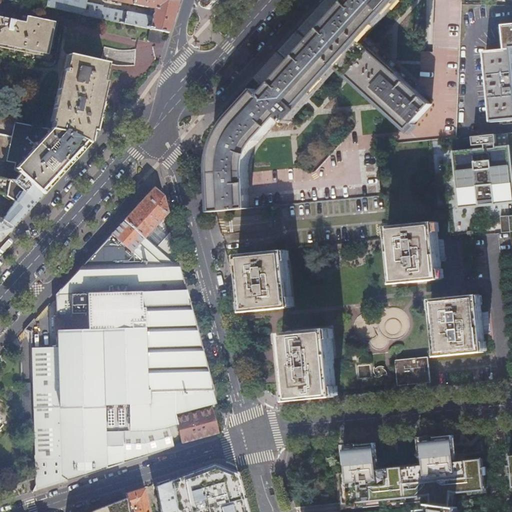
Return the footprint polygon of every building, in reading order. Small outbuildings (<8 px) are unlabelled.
[(46,0),(45,7),(149,29),(161,31),(167,32),(171,18),(176,2),(167,0),(46,0)] [(203,0),(203,4),(206,6),(210,8),(217,0),(203,0)] [(322,0),(276,51),(286,60),(272,75),(257,91),(257,90),(228,122),(222,131),(220,135),(217,142),(214,150),(213,159),(212,169),(214,211),(250,208),(247,171),(248,160),(249,156),(252,149),(256,143),(283,114),(288,119),(336,66),(407,130),(431,104),(360,40),(395,0),(322,0)] [(47,56),(48,49),(51,50),(56,25),(54,24),(54,22),(25,16),(25,17),(21,16),(20,22),(0,17),(0,48),(45,58),(45,56),(47,56)] [(508,58),(511,58),(511,25),(504,26),(506,50),(486,51),(486,57),(508,58)] [(134,63),(135,51),(104,48),(103,59),(134,63)] [(53,110),(48,130),(52,131),(64,134),(87,143),(90,131),(92,131),(99,102),(104,83),(101,82),(105,64),(66,55),(58,90),(55,90),(50,110),(53,110)] [(511,58),(508,58),(486,57),(492,121),(511,119),(511,58)] [(12,182),(17,177),(13,173),(52,131),(48,130),(14,123),(10,138),(0,136),(0,161),(5,163),(2,180),(12,182)] [(13,173),(17,177),(18,175),(21,177),(41,195),(63,171),(80,152),(87,144),(87,143),(64,134),(52,131),(13,173)] [(15,184),(21,177),(18,175),(17,177),(12,182),(15,184)] [(15,203),(1,222),(11,229),(26,212),(41,195),(21,177),(15,184),(12,182),(2,180),(0,179),(0,193),(1,194),(15,203)] [(128,255),(143,238),(163,215),(166,212),(161,194),(152,188),(132,211),(108,236),(128,255)] [(0,221),(1,222),(15,203),(1,194),(0,193),(0,221)] [(279,212),(271,213),(273,228),(281,227),(279,212)] [(168,233),(163,215),(143,238),(154,249),(168,233)] [(0,240),(4,236),(11,229),(1,222),(0,221),(0,240)] [(443,269),(441,269),(438,233),(440,233),(439,222),(389,227),(387,227),(388,238),(390,238),(393,274),(392,274),(393,285),(444,280),(443,269)] [(173,418),(210,409),(216,407),(182,283),(168,233),(154,249),(143,238),(128,255),(108,236),(69,280),(55,295),(56,316),(54,316),(54,332),(56,332),(56,349),(31,349),(32,382),(21,383),(21,388),(32,388),(34,472),(21,476),(23,483),(35,479),(35,486),(31,493),(171,448),(166,426),(175,424),(173,418)] [(288,250),(239,255),(237,255),(238,266),(240,266),(243,302),(241,303),(242,313),(294,308),(293,297),(291,297),(287,261),(290,261),(288,250)] [(436,357),(486,352),(487,352),(486,341),(485,342),(481,306),(483,306),(482,295),(430,300),(431,311),(433,310),(437,346),(435,346),(436,357)] [(287,402),(289,401),(337,397),(339,396),(338,386),(336,386),(331,339),(333,339),(332,328),(282,333),(280,333),(281,344),(283,344),(288,391),(286,391),(287,402)] [(431,386),(431,384),(429,357),(395,360),(398,387),(421,385),(421,387),(431,386)] [(173,418),(175,424),(181,443),(198,438),(217,433),(210,409),(173,418)] [(431,495),(432,504),(430,504),(430,509),(420,510),(419,511),(456,511),(457,511),(458,507),(454,507),(451,506),(452,492),(455,493),(470,491),(485,490),(485,482),(484,475),(487,475),(486,467),(483,467),(483,459),(466,460),(456,461),(455,461),(454,451),(453,435),(434,437),(421,438),(424,467),(412,468),(412,466),(380,469),(377,469),(376,459),(375,443),(356,445),(344,446),(346,472),(345,472),(341,472),(344,504),(350,503),(358,502),(359,502),(366,502),(385,500),(404,498),(418,497),(418,496),(419,492),(427,494),(427,495),(429,495),(431,495)] [(421,465),(411,465),(412,466),(412,468),(424,467),(421,438),(434,437),(434,436),(418,437),(421,465)] [(342,445),(345,472),(346,472),(344,446),(356,445),(356,444),(342,445)] [(457,451),(454,451),(455,461),(456,461),(466,460),(466,459),(458,460),(457,451)] [(213,465),(172,480),(171,480),(168,481),(174,511),(243,511),(234,476),(223,470),(213,465)] [(174,511),(168,481),(168,480),(153,485),(157,511),(174,511)] [(485,490),(470,491),(470,494),(487,493),(486,482),(485,482),(485,490)] [(125,494),(125,497),(127,509),(131,509),(131,511),(146,511),(143,488),(125,494)] [(127,511),(127,509),(125,497),(97,508),(93,510),(89,511),(88,511),(127,511)]
